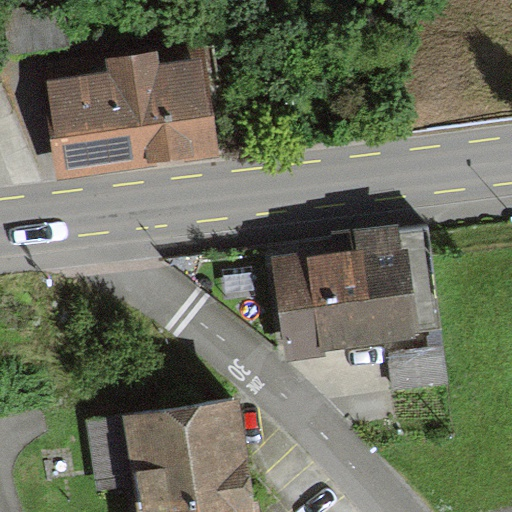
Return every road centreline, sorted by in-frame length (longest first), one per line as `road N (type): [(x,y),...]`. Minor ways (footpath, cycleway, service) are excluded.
road 1 (primary): [(511,158),(86,214)]
road 2 (residential): [(382,511),(250,360),(86,214)]
